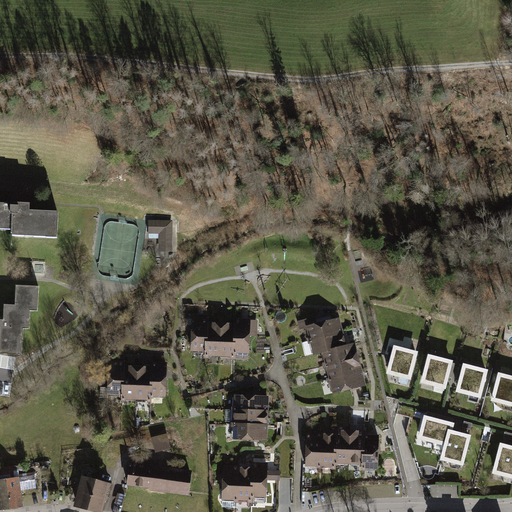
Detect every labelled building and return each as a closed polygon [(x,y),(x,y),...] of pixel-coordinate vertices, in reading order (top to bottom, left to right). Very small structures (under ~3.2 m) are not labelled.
[(13,201),(0,200),(0,223),(10,224),(9,230),(55,233),(57,207),(30,205),(30,199),(14,198),(13,201)] [(173,220),(149,220),(149,233),(159,233),(159,251),(173,251),(173,220)] [(32,274),(46,275),(46,262),(32,262),(32,274)] [(38,284),(17,283),(16,302),(5,301),(5,317),(0,316),(0,325),(0,333),(0,350),(21,351),(23,326),(29,326),(30,308),(37,308),(38,284)] [(208,317),(192,316),(191,351),(206,352),(208,321),(208,317)] [(234,318),(234,322),(233,356),(233,360),(248,361),(248,353),(250,353),(251,335),(257,335),(258,320),(250,320),(250,319),(234,318)] [(310,341),(342,333),(339,319),(307,327),(310,341)] [(221,322),(208,321),(206,352),(206,355),(220,356),(221,322)] [(234,322),(221,322),(220,356),(233,356),(234,322)] [(323,353),(346,347),(345,342),(342,333),(310,341),(313,355),(323,353)] [(346,347),(323,353),(326,365),(359,357),(356,344),(346,347)] [(411,381),(418,353),(394,347),(394,348),(391,347),(387,362),(391,363),(387,375),(411,381)] [(453,363),(429,356),(422,385),(446,391),(449,378),(452,379),(456,364),(453,363)] [(363,371),(359,357),(326,365),(330,380),(363,371)] [(107,395),(122,395),(123,367),(123,362),(114,361),(108,361),(107,395)] [(151,363),(151,368),(151,397),(166,398),(166,376),(166,363),(151,363)] [(482,400),(489,372),(464,366),(460,366),(456,381),(460,382),(457,394),(482,400)] [(137,367),(123,367),(122,395),(122,401),(137,402),(137,367)] [(144,367),(137,367),(137,402),(151,402),(151,397),(151,368),(144,367)] [(366,385),(363,371),(330,380),(334,393),(366,385)] [(511,377),(499,375),(492,403),(511,407),(511,377)] [(269,397),(234,396),(233,412),(269,413),(269,397)] [(268,426),(269,413),(233,412),(233,425),(268,426)] [(449,432),(454,433),(456,424),(424,417),(419,440),(445,447),(449,432)] [(464,422),(463,428),(471,430),(473,424),(464,422)] [(268,442),(268,426),(233,425),(233,441),(268,442)] [(337,430),(336,434),(335,465),(349,466),(350,431),(337,430)] [(365,431),(350,431),(349,466),(363,466),(364,435),(365,431)] [(464,468),(472,438),(454,433),(449,432),(445,447),(441,462),(464,468)] [(322,434),(307,433),(306,468),(321,469),(322,434)] [(167,434),(152,439),(156,453),(171,449),(167,434)] [(336,434),(322,434),(321,469),(335,469),(335,465),(336,434)] [(379,436),(364,435),(363,466),(363,470),(378,471),(379,436)] [(482,471),(493,473),(499,441),(487,439),(482,471)] [(511,447),(502,446),(495,476),(511,479),(511,447)] [(193,471),(131,462),(127,487),(189,496),(193,471)] [(252,464),(251,467),(250,498),(266,499),(267,481),(280,482),(281,471),(267,471),(268,464),(252,464)] [(19,466),(0,469),(0,511),(26,508),(21,476),(19,466)] [(238,467),(223,466),(222,502),(237,502),(238,467)] [(251,467),(238,467),(237,502),(250,503),(250,498),(251,467)] [(107,482),(85,476),(77,505),(100,511),(107,482)]
